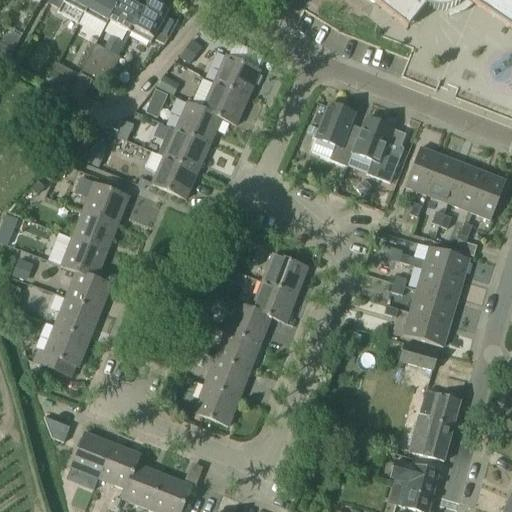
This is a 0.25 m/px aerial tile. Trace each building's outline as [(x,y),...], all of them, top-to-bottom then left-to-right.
[(84,15),(91,0),(51,0),(48,5),(59,11),(63,4),(84,15)] [(105,26),(118,0),(91,0),(84,15),(105,26)] [(108,23),(128,33),(146,0),(118,0),(105,26),(106,27),(108,23)] [(154,0),(146,0),(128,33),(150,45),(153,41),(164,47),(176,22),(165,17),(170,8),(154,0)] [(511,0),(368,0),(407,30),(424,8),(430,10),(437,11),(443,11),(449,10),(455,7),(461,4),(465,0),(511,30),(511,0)] [(192,41),(179,59),(189,67),(202,49),(192,41)] [(13,52),(0,44),(0,63),(6,67),(13,52)] [(90,55),(115,69),(120,59),(95,45),(90,55)] [(84,66),(103,77),(109,80),(115,69),(90,55),(84,66)] [(213,85),(248,100),(260,73),(225,58),(213,85)] [(79,76),(80,75),(92,82),(92,83),(104,89),(109,80),(103,77),(84,66),(79,76)] [(52,74),(45,88),(65,99),(72,85),(52,74)] [(79,76),(68,97),(77,103),(80,105),(92,83),(92,82),(80,75),(79,76)] [(168,95),(174,83),(163,77),(156,89),(168,95)] [(213,85),(202,111),(201,112),(221,121),(236,128),(248,100),(213,85)] [(151,100),(163,106),(167,97),(155,91),(151,100)] [(209,147),(221,121),(201,112),(202,111),(187,105),(175,132),(209,147)] [(329,105),(315,141),(341,152),(355,115),(329,105)] [(372,164),(367,177),(390,186),(401,157),(384,151),(392,130),(378,124),(378,123),(378,120),(371,118),(369,119),(369,120),(366,119),(352,156),(372,164)] [(120,128),(114,126),(113,125),(109,135),(115,138),(120,128)] [(163,159),(197,174),(209,147),(175,132),(163,159)] [(426,197),(442,158),(420,150),(404,189),(426,197)] [(98,169),(103,158),(91,153),(86,164),(98,169)] [(447,206),(462,166),(442,158),(426,197),(447,206)] [(163,159),(151,186),(185,202),(197,174),(163,159)] [(61,166),(57,176),(63,179),(67,168),(61,166)] [(468,214),(483,175),(462,166),(447,206),(468,214)] [(505,183),(483,175),(468,214),(489,223),(505,183)] [(44,189),(39,184),(37,182),(30,190),(36,197),(44,189)] [(82,213),(117,227),(128,200),(93,185),(82,213)] [(409,216),(417,219),(422,208),(413,205),(409,216)] [(71,240),(106,254),(117,227),(82,213),(71,240)] [(431,225),(439,228),(443,216),(435,213),(431,225)] [(0,224),(0,240),(13,246),(21,222),(3,216),(0,224)] [(439,228),(447,231),(451,220),(443,216),(439,228)] [(227,233),(221,249),(232,253),(237,237),(227,233)] [(75,274),(75,273),(96,282),(96,281),(106,254),(71,240),(60,268),(75,274)] [(423,271),(462,283),(469,261),(429,249),(423,271)] [(296,298),(307,270),(272,256),(261,285),(296,298)] [(410,267),(413,259),(401,256),(399,264),(410,267)] [(462,283),(423,271),(416,293),(455,305),(462,283)] [(64,301),(100,315),(111,287),(96,281),(96,282),(75,273),(75,274),(64,301)] [(395,278),(393,286),(405,289),(407,281),(395,278)] [(261,285),(251,311),(250,312),(270,320),(285,326),(296,298),(261,285)] [(402,298),(405,289),(393,286),(390,294),(402,298)] [(455,305),(416,293),(409,315),(449,327),(455,305)] [(222,320),(230,303),(216,297),(208,314),(222,320)] [(54,328),(89,342),(100,315),(64,301),(54,328)] [(206,309),(197,305),(193,317),(202,321),(206,309)] [(260,347),(270,320),(250,312),(251,311),(235,305),(224,333),(260,347)] [(383,316),(395,320),(398,311),(386,307),(383,316)] [(449,327),(409,315),(403,337),(442,349),(449,327)] [(54,328),(43,355),(37,353),(33,364),(70,379),(74,368),(78,370),(89,342),(54,328)] [(260,347),(224,333),(214,360),(249,374),(260,347)] [(183,337),(179,346),(195,352),(198,343),(183,337)] [(438,355),(404,345),(398,364),(433,373),(438,355)] [(179,347),(175,358),(188,364),(192,352),(179,347)] [(249,374),(214,360),(203,387),(238,401),(249,374)] [(238,401),(203,387),(192,415),(227,429),(238,401)] [(443,463),(459,403),(425,394),(408,453),(443,463)] [(44,419),(51,440),(63,445),(69,429),(44,419)] [(70,470),(98,481),(112,446),(84,435),(70,470)] [(98,481),(124,492),(125,492),(135,466),(136,466),(140,457),(112,446),(98,481)] [(403,509),(413,511),(426,511),(437,475),(394,463),(390,479),(409,484),(403,509)] [(162,477),(136,466),(135,466),(125,492),(124,492),(121,501),(148,511),(162,477)] [(162,477),(148,511),(149,511),(148,511),(180,511),(190,488),(162,477)]
